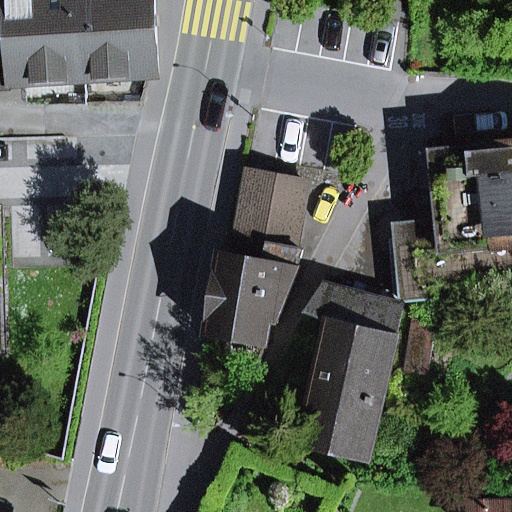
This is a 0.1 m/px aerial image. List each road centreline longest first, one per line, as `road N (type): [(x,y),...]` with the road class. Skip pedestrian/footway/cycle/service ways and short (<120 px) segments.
road 1 (primary): [(116,511),(205,62)]
road 2 (residential): [(205,62),(419,93),(511,93)]
